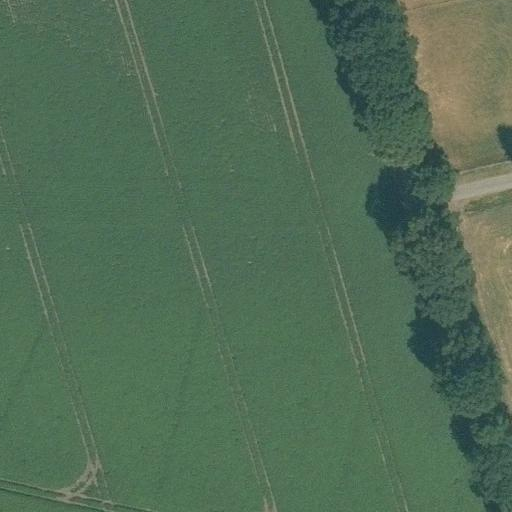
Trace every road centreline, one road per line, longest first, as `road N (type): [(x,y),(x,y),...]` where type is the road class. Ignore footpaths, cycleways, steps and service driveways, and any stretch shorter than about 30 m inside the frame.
road 1 (unclassified): [(511,509),(422,226),(422,200)]
road 2 (unclassified): [(422,200),(357,0)]
